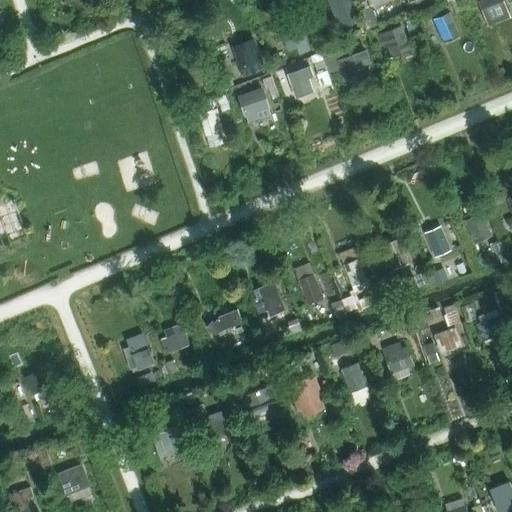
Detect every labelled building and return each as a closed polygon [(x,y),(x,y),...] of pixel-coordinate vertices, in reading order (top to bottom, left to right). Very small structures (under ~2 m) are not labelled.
[(350,0),(334,0),(344,26),(358,21),(350,0)] [(404,9),(400,0),(374,0),(382,19),(404,9)] [(465,9),(461,0),(454,0),(451,1),(456,13),(465,9)] [(503,0),(481,0),(478,1),(486,21),(508,12),(503,0)] [(368,9),(365,1),(357,4),(367,29),(378,25),(371,8),(368,9)] [(449,13),(434,19),(444,42),(459,36),(449,13)] [(419,34),(411,16),(403,20),(411,38),(419,34)] [(301,20),(280,28),(288,51),(296,47),(299,54),(308,50),(304,39),(307,38),(301,20)] [(384,33),(378,34),(383,47),(387,46),(392,57),(410,50),(401,26),(384,33)] [(242,78),(265,69),(256,46),(234,54),(242,78)] [(366,50),(337,60),(344,82),(360,76),(357,68),(371,63),(366,50)] [(338,70),(333,55),(324,58),(329,73),(338,70)] [(327,71),(323,60),(314,63),(317,74),(327,71)] [(310,67),(288,74),(296,98),(313,92),(308,78),(313,77),(310,67)] [(186,72),(185,73),(192,96),(208,92),(200,68),(186,72)] [(230,75),(223,77),(227,87),(234,85),(230,75)] [(261,87),(238,96),(245,116),(269,108),(261,87)] [(225,96),(218,98),(222,111),(229,109),(225,96)] [(217,108),(199,114),(205,137),(223,132),(217,108)] [(482,214),(465,221),(474,243),(477,243),(492,236),(482,214)] [(426,233),(425,233),(435,257),(436,256),(450,250),(440,227),(426,233)] [(399,239),(382,246),(392,270),(395,268),(396,268),(399,277),(409,273),(405,265),(409,264),(399,239)] [(508,250),(504,241),(493,245),(497,255),(508,250)] [(357,259),(343,265),(355,293),(369,287),(357,259)] [(448,279),(444,268),(426,275),(430,286),(448,279)] [(313,274),(298,280),(308,305),(323,298),(313,274)] [(274,282),(250,291),(258,314),(274,308),(276,314),(285,311),(274,282)] [(369,306),(366,298),(358,301),(356,294),(352,295),(341,300),(346,312),(361,307),(361,309),(369,306)] [(212,320),(207,327),(218,337),(226,332),(225,329),(234,325),(237,332),(245,330),(237,309),(219,316),(220,318),(218,319),(215,322),(212,320)] [(451,328),(434,335),(441,353),(462,345),(457,335),(464,332),(455,311),(446,315),(451,328)] [(501,315),(476,324),(482,341),(484,341),(507,332),(501,315)] [(301,331),(297,319),(288,322),(290,326),(283,329),(285,337),(301,331)] [(244,343),(255,338),(252,330),(240,335),(244,343)] [(183,332),(161,340),(166,353),(188,345),(183,332)] [(380,348),(374,334),(366,337),(372,352),(380,348)] [(145,340),(129,346),(138,370),(155,363),(145,340)] [(348,351),(344,340),(330,345),(335,356),(348,351)] [(399,343),(382,350),(391,373),(413,365),(406,347),(401,348),(399,343)] [(437,354),(433,343),(422,347),(426,357),(437,354)] [(177,373),(173,361),(161,366),(166,377),(177,373)] [(342,369),(351,393),(365,387),(360,374),(364,372),(360,362),(359,362),(342,369)] [(27,376),(26,376),(34,395),(53,386),(46,368),(27,376)] [(155,381),(151,372),(137,378),(140,387),(155,381)] [(314,374),(287,384),(298,411),(324,401),(314,374)] [(240,379),(226,384),(230,396),(245,391),(240,379)] [(270,386),(240,397),(248,419),(278,408),(270,386)] [(183,416),(179,405),(169,409),(173,420),(183,416)] [(191,418),(202,414),(199,406),(188,410),(191,418)] [(229,434),(221,410),(198,419),(206,442),(229,434)] [(19,425),(15,414),(7,416),(11,428),(19,425)] [(169,429),(153,435),(161,457),(184,448),(177,430),(170,433),(169,429)] [(51,466),(44,447),(36,451),(43,469),(51,466)] [(32,456),(23,459),(29,472),(37,468),(32,456)] [(82,464),(58,473),(66,495),(90,486),(82,464)] [(505,511),(511,509),(511,487),(510,481),(489,489),(498,511),(505,511)] [(30,487),(9,495),(12,503),(19,501),(22,511),(32,511),(28,498),(33,496),(30,487)]
